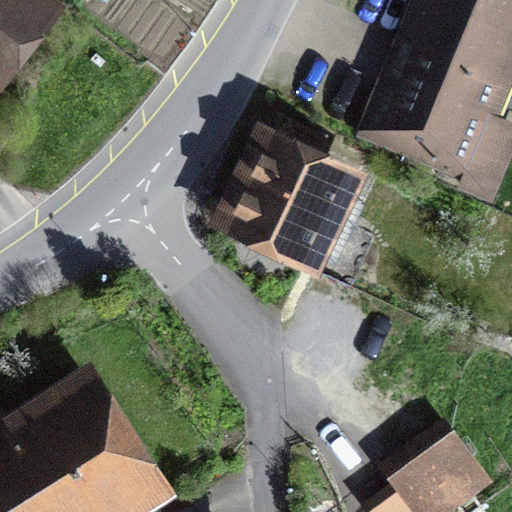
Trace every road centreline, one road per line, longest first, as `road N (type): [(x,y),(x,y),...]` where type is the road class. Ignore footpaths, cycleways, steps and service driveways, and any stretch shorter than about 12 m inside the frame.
road 1 (residential): [(270,511),(254,390),(213,316),(129,200)]
road 2 (tertiary): [(260,0),(195,113),(129,200)]
road 3 (tertiary): [(129,200),(0,281)]
